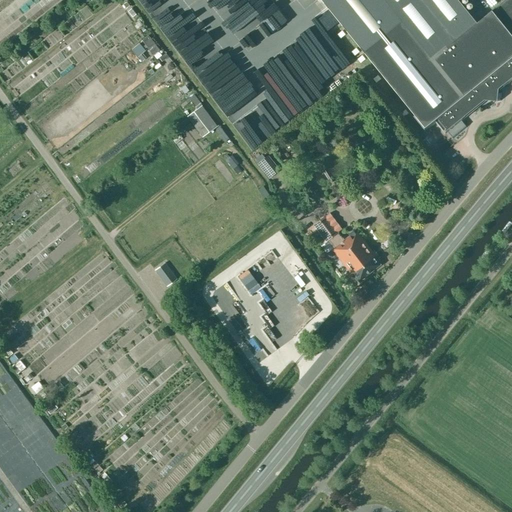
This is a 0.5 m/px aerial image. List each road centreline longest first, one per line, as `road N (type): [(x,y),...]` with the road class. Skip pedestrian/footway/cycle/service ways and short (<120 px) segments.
road 1 (unclassified): [(198,511),(511,137)]
road 2 (trunk): [(229,511),(511,170)]
road 3 (unclassified): [(296,511),(511,247)]
